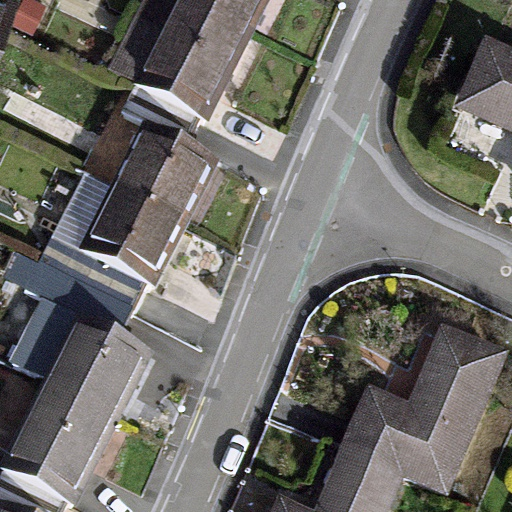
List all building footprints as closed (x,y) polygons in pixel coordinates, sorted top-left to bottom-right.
[(16,0),(0,0),(0,39),(6,25),(16,0)] [(181,0),(181,1),(248,35),(265,0),(181,0)] [(248,35),(181,1),(135,90),(198,122),(203,125),(248,35)] [(511,63),(487,52),(465,102),(511,123),(511,63)] [(198,122),(135,90),(122,117),(146,129),(114,193),(181,227),(214,163),(185,149),(198,122)] [(114,193),(83,177),(51,240),(82,256),(114,193)] [(181,227),(114,193),(82,256),(51,240),(37,267),(56,276),(68,282),(131,314),(145,288),(149,290),(181,227)] [(37,267),(18,257),(9,273),(29,283),(37,267)] [(56,276),(37,267),(29,283),(24,293),(43,303),(80,321),(48,385),(115,419),(147,355),(118,340),(131,314),(68,282),(56,276)] [(43,303),(11,367),(48,385),(80,321),(43,303)] [(399,477),(443,496),(500,363),(450,342),(417,418),(370,398),(346,455),(353,458),(399,477)] [(115,419),(48,385),(18,445),(9,462),(3,475),(66,506),(70,509),(115,419)] [(18,445),(0,435),(0,457),(9,462),(18,445)] [(353,458),(329,511),(288,511),(281,509),(279,511),(383,511),(399,477),(353,458)] [(62,511),(66,506),(3,475),(0,479),(0,505),(2,506),(0,510),(0,511),(62,511)]
